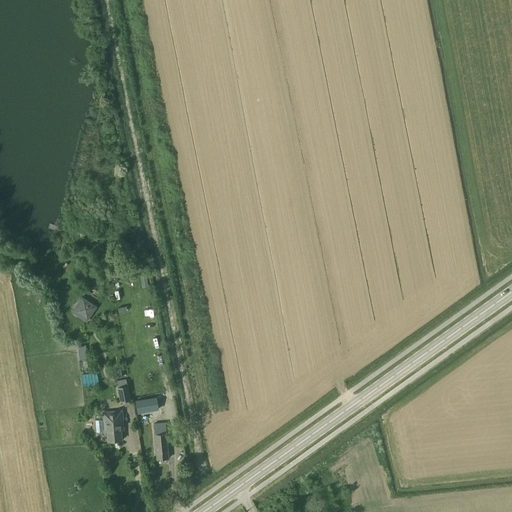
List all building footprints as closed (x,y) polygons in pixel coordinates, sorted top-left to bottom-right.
[(85,319),(93,308),(83,301),(84,299),(82,297),(71,313),(85,322),(87,320),(85,319)] [(84,346),(77,347),(78,360),(86,359),(84,346)] [(130,401),(127,380),(117,381),(121,403),(130,401)] [(138,412),(158,409),(156,396),(136,399),(138,412)] [(122,412),(107,413),(107,420),(104,420),(104,421),(102,421),(102,419),(96,420),(97,432),(103,431),(103,430),(105,430),(105,433),(108,432),(109,442),(121,441),(120,426),(123,426),(122,412)] [(168,457),(166,422),(154,423),(155,433),(154,433),(155,457),(168,457)]
